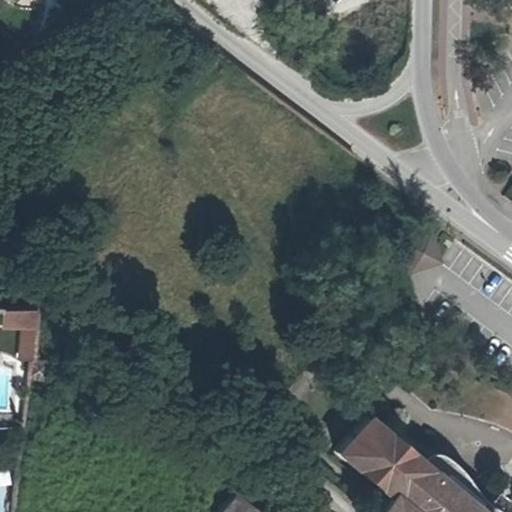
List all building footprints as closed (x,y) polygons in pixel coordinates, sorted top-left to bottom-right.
[(431,231),(401,240),(410,270),(439,262),(431,231)] [(31,306),(1,306),(1,322),(23,321),(31,321),(31,306)] [(31,321),(23,321),(23,356),(31,355),(31,321)] [(499,511),(498,511),(486,502),(483,499),(466,479),(461,471),(446,457),(438,453),(435,452),(430,450),(424,451),(414,456),(364,415),(335,450),(375,485),(356,511),(357,511),(499,511)] [(494,490),(486,502),(498,511),(507,497),(502,494),(494,490)] [(250,511),(254,507),(231,492),(212,511),(250,511)]
